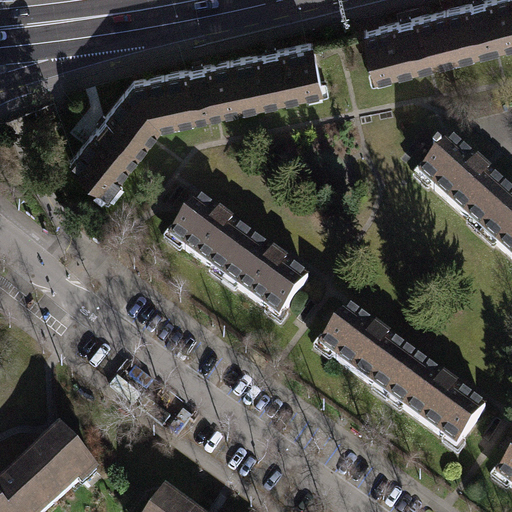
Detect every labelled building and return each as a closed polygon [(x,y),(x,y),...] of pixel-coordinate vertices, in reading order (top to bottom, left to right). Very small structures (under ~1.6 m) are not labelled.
[(511,0),(480,0),(447,8),(458,55),(511,42),(511,0)] [(447,8),(364,30),(376,76),(458,55),(447,8)] [(229,60),(240,106),(322,89),(312,42),(229,60)] [(240,106),(229,60),(164,74),(174,120),(240,106)] [(174,120),(164,74),(134,80),(70,161),(108,191),(162,122),(174,120)] [(419,174),(484,232),(511,201),(511,197),(449,141),(419,174)] [(168,236),(224,278),(252,241),(196,199),(168,236)] [(511,201),(484,232),(511,257),(511,201)] [(224,278),(280,319),(308,282),(252,241),(224,278)] [(319,348),(388,398),(416,360),(347,309),(319,348)] [(388,398),(457,449),(486,411),(416,360),(388,398)] [(60,433),(0,485),(0,507),(4,511),(44,511),(93,469),(60,433)] [(511,457),(497,478),(511,488),(511,457)] [(195,511),(166,491),(150,511),(195,511)]
